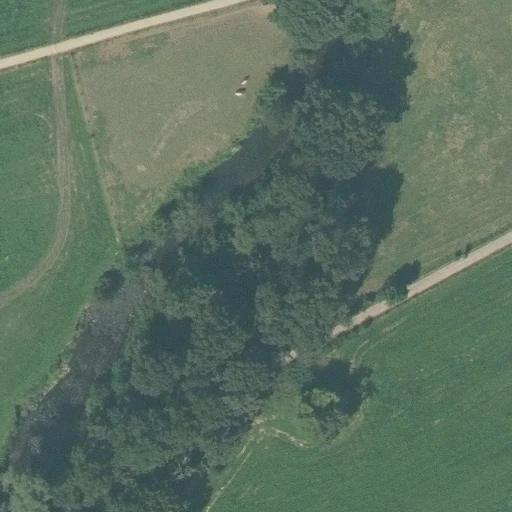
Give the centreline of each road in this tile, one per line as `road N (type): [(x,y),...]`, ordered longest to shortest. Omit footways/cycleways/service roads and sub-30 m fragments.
road 1 (track): [(162,511),(251,365),(287,333),(511,223)]
road 2 (track): [(235,0),(0,66)]
